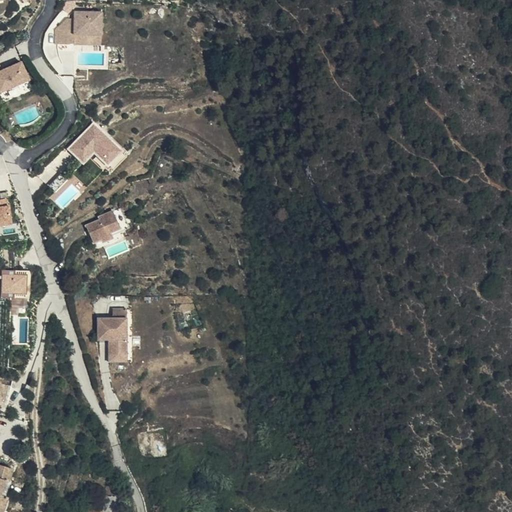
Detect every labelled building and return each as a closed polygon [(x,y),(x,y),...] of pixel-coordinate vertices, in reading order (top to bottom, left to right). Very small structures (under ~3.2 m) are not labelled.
[(69,21),(69,43),(75,44),(75,43),(75,36),(101,37),(102,14),(74,13),(74,21),(69,21)] [(69,43),(69,21),(67,21),(55,28),(55,43),(69,43)] [(0,75),(11,73),(7,57),(0,58),(0,75)] [(11,73),(0,75),(0,83),(2,95),(34,89),(29,69),(11,73)] [(34,89),(2,95),(5,105),(36,99),(34,89)] [(97,121),(69,150),(83,164),(94,153),(108,166),(125,150),(97,121)] [(62,175),(49,187),(59,197),(71,184),(62,175)] [(0,225),(12,225),(9,197),(0,198),(0,225)] [(121,211),(100,220),(101,222),(86,228),(93,245),(103,241),(102,238),(121,230),(120,228),(127,226),(121,211)] [(121,230),(102,238),(103,241),(104,244),(115,240),(114,237),(130,230),(127,226),(120,228),(121,230)] [(2,295),(29,294),(28,269),(2,270),(2,295)] [(111,312),(111,321),(124,321),(125,356),(107,357),(107,364),(131,364),(130,311),(111,312)] [(111,321),(96,321),(96,342),(107,342),(107,357),(125,356),(124,321),(111,321)] [(0,465),(0,511),(3,511),(8,498),(4,497),(13,470),(0,465)] [(104,469),(95,469),(95,477),(105,477),(104,469)] [(121,485),(119,482),(108,485),(105,495),(121,495),(121,485)]
